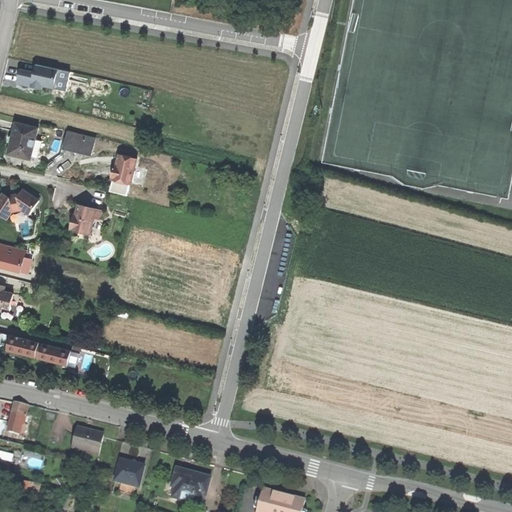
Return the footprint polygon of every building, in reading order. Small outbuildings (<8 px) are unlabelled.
[(35,73),(21,69),(18,84),(33,87),(33,85),(43,87),(43,86),(54,89),(59,69),(37,64),(35,73)] [(31,159),(33,150),(36,140),(38,131),(39,128),(16,123),(12,138),(9,153),(31,159)] [(97,139),(68,131),(66,139),(64,148),(92,155),(97,139)] [(50,151),(55,152),(59,137),(54,136),(50,151)] [(36,140),(33,150),(40,152),(42,141),(36,140)] [(137,159),(120,155),(118,160),(117,165),(115,165),(111,178),(114,179),(114,180),(130,184),(137,159)] [(127,196),(130,184),(114,180),(111,191),(127,196)] [(15,223),(23,222),(28,214),(30,215),(34,209),(39,200),(23,190),(19,197),(15,198),(11,199),(4,193),(0,199),(0,214),(1,215),(7,219),(8,218),(9,219),(15,223)] [(99,220),(102,210),(79,204),(77,214),(76,215),(74,214),(73,219),(71,229),(72,229),(72,231),(90,235),(94,218),(99,220)] [(0,306),(4,307),(6,301),(12,303),(15,292),(5,290),(7,284),(0,282),(0,306)] [(0,349),(8,351),(12,335),(0,332),(0,349)] [(8,351),(35,358),(36,357),(39,343),(39,342),(27,339),(12,335),(8,351)] [(36,357),(40,359),(44,344),(39,343),(36,357)] [(40,359),(68,366),(72,350),(59,347),(44,343),(44,344),(40,359)] [(26,425),(25,425),(29,406),(19,404),(16,414),(14,414),(9,432),(18,435),(19,434),(23,435),(26,425)] [(72,449),(99,456),(104,434),(90,431),(78,428),(72,449)] [(0,439),(0,456),(14,460),(20,461),(24,446),(0,439)] [(0,456),(0,461),(13,464),(14,460),(0,456)] [(115,481),(121,483),(136,487),(139,488),(145,466),(136,464),(137,461),(134,461),(132,460),(131,462),(121,460),(115,481)] [(173,496),(200,504),(203,494),(207,495),(210,480),(202,478),(203,475),(192,472),(177,468),(175,478),(177,478),(173,496)] [(18,479),(15,489),(27,492),(27,490),(29,482),(18,479)] [(134,495),(136,487),(121,483),(119,491),(134,495)] [(40,485),(34,484),(32,491),(39,493),(40,485)] [(302,511),(303,510),(305,500),(266,489),(264,489),(262,496),(261,499),(258,509),(257,511),(302,511)]
